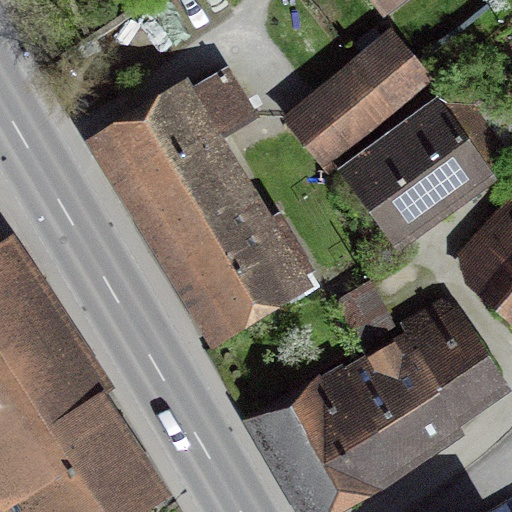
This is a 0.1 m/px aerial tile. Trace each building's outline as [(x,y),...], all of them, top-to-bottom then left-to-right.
[(391,101),(396,107),(424,84),(389,41),(362,64),(391,101)] [(396,107),(391,101),(362,64),(298,117),(333,160),(396,107)] [(251,115),(225,72),(108,144),(219,325),(310,270),(278,218),(272,221),(267,212),(252,221),(224,174),(232,169),(223,154),(215,159),(205,142),(251,115)] [(404,115),(388,127),(392,133),(346,167),(396,235),(503,157),(494,146),(511,132),(511,117),(493,91),(467,109),(458,95),(451,100),(445,93),(409,120),(404,115)] [(511,236),(511,238),(491,221),(462,255),(476,279),(511,310),(511,236)] [(177,511),(23,255),(0,268),(0,511),(177,511)] [(264,422),(314,509),(454,422),(497,375),(456,310),(264,422)]
